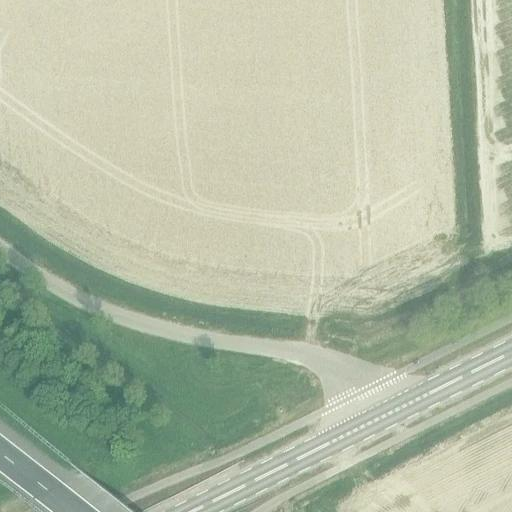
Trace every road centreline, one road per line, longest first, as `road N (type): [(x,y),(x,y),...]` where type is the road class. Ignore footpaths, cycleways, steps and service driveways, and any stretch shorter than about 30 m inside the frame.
road 1 (unclassified): [(388,415),(372,388),(327,361),(147,325),(76,297),(0,244)]
road 2 (secondary): [(190,511),(388,415)]
road 3 (secondary): [(388,415),(511,353)]
